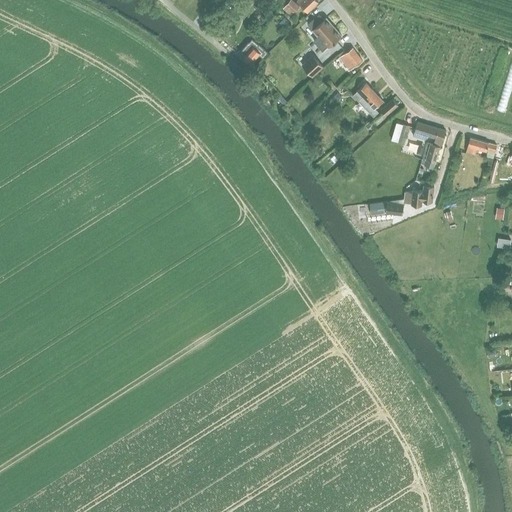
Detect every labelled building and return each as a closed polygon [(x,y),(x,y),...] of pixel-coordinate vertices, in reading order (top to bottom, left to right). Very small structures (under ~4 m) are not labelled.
[(294,12),(299,6),(292,0),(290,0),(283,7),(291,14),(293,11),(294,12)] [(307,11),(318,1),(317,0),(296,0),(297,0),(307,11)] [(342,35),(326,17),(317,25),(312,20),(308,24),(312,29),(318,36),(314,40),(322,50),(327,46),(328,47),(342,35)] [(242,57),(250,63),(258,54),(262,57),(267,51),(252,38),(249,42),(249,41),(239,52),(244,55),(242,57)] [(349,70),(362,60),(352,47),(345,52),(343,50),(338,54),(349,70)] [(323,66),(313,54),(302,64),(312,76),(323,66)] [(331,82),(327,85),(332,91),(336,88),(331,82)] [(374,108),(382,100),(370,87),(365,82),(353,95),(373,116),(378,111),(374,108)] [(337,93),(329,101),(332,105),(341,97),(337,93)] [(280,96),(277,98),(282,105),(285,102),(280,96)] [(385,114),(397,104),(392,98),(386,104),(381,109),(385,114)] [(435,137),(434,142),(441,145),(445,130),(417,121),(413,135),(426,139),(427,134),(435,137)] [(404,143),(409,125),(403,123),(398,141),(404,143)] [(495,150),(496,144),(470,137),(466,150),(475,152),(476,147),(486,150),(487,148),(495,150)] [(427,142),(421,160),(420,163),(433,167),(439,146),(427,142)] [(418,144),(415,154),(421,156),(424,146),(418,144)] [(498,148),(495,158),(489,180),(493,181),(499,159),(500,159),(500,158),(501,154),(503,149),(498,148)] [(413,189),(411,203),(421,205),(422,200),(432,201),(434,186),(424,184),(423,190),(413,189)] [(402,214),(403,203),(387,201),(386,212),(402,214)] [(385,202),(369,203),(370,213),(384,212),(385,202)] [(497,207),(495,218),(502,219),(503,208),(497,207)] [(499,246),(509,248),(510,240),(501,238),(499,246)] [(495,347),(487,349),(488,357),(497,355),(495,347)] [(511,419),(511,413),(502,415),(504,423),(511,421),(511,419)]
